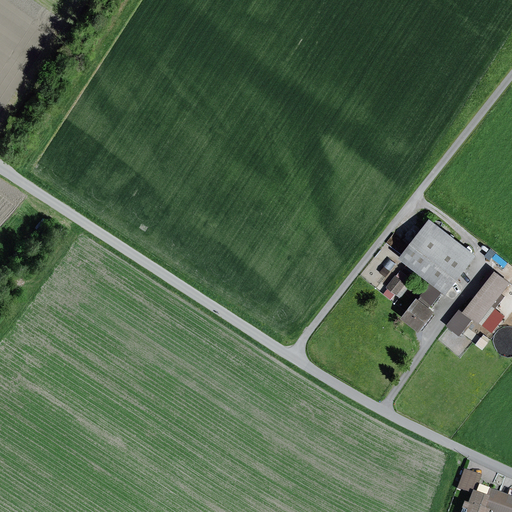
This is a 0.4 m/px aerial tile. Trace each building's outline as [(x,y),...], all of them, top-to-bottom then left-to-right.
[(477,254),(430,218),(400,257),(432,281),(444,291),(447,293),(477,254)] [(396,275),(387,287),(397,294),(406,282),(405,282),(409,276),(400,270),(396,276),(396,275)] [(511,282),(496,271),(464,311),(473,318),(479,323),(511,282)] [(432,281),(419,298),(431,307),(444,291),(432,281)] [(417,297),(402,317),(420,330),(435,310),(431,307),(419,298),(417,297)] [(473,318),(464,311),(460,308),(447,325),(460,334),(473,318)] [(475,493),(478,485),(481,476),(464,470),(458,487),(471,491),(475,493)] [(489,490),(478,485),(475,493),(471,491),(467,503),(463,502),(459,511),(489,511),(490,510),(484,508),(488,498),(487,497),(489,490)] [(511,511),(511,497),(489,490),(487,497),(488,498),(484,508),(490,510),(489,511),(511,511)]
